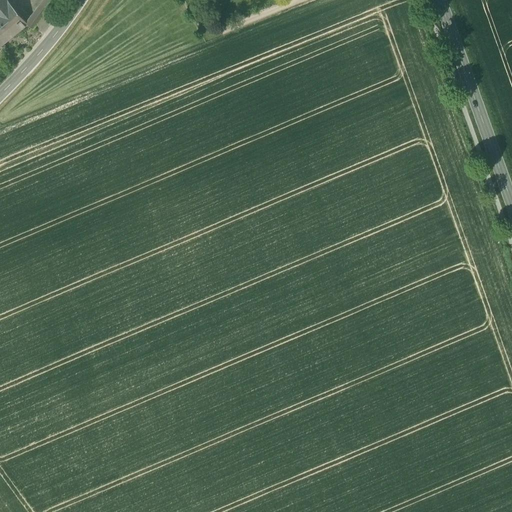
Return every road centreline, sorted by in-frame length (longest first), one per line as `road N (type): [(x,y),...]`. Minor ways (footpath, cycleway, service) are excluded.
road 1 (secondary): [(439,0),(511,205)]
road 2 (tertiary): [(0,95),(50,43),(77,0)]
